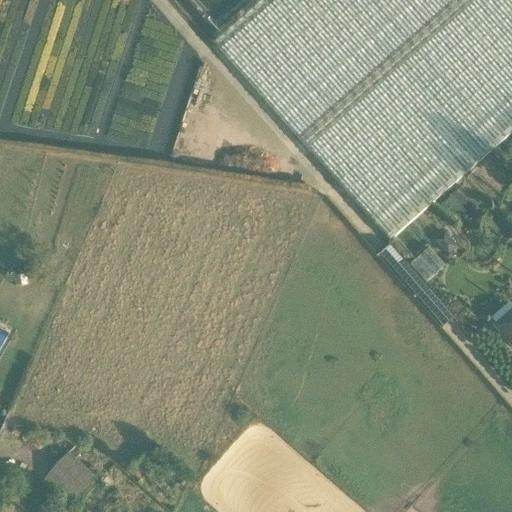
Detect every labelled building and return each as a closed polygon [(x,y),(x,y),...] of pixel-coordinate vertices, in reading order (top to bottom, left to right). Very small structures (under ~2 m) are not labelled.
[(511,134),(511,0),(266,0),(216,45),(390,242),(511,134)] [(456,194),(444,205),(444,206),(459,221),(468,213),(472,210),(457,194),(456,194)] [(444,232),(434,240),(447,255),(457,246),(444,232)] [(511,311),(496,325),(492,328),(511,351),(511,311)] [(71,511),(76,511),(101,483),(67,455),(41,486),(71,511)]
